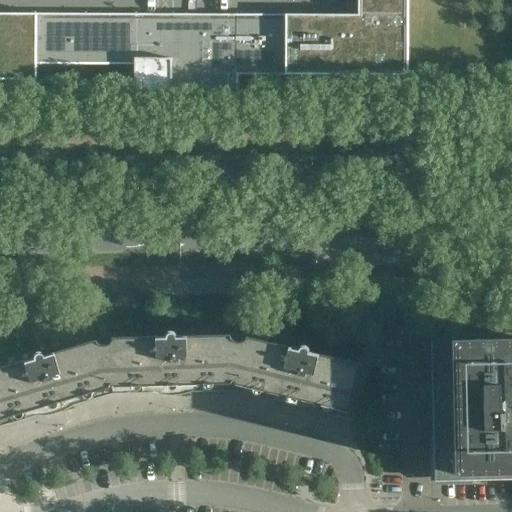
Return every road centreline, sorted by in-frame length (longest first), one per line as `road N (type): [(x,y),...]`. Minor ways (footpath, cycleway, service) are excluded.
road 1 (secondary): [(0,240),(511,232)]
road 2 (secondary): [(511,178),(0,177)]
road 3 (residential): [(0,478),(14,462),(84,436),(209,426),(273,434),(338,457),(348,467),(354,511)]
road 4 (residential): [(75,511),(175,494),(293,511)]
road 5 (residential): [(418,511),(414,345)]
